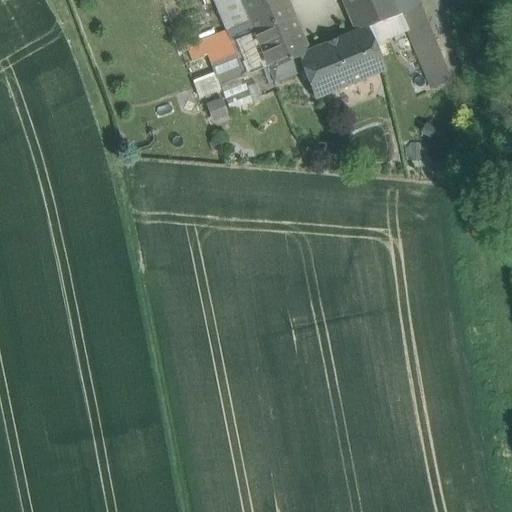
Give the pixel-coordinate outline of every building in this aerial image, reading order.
[(267,63),(240,0),(213,0),(227,33),(232,45),(245,73),(267,63)] [(288,0),(240,0),(267,63),(270,71),(299,59),(299,58),(310,53),(288,0)] [(342,0),(356,34),(367,30),(401,16),(401,15),(394,0),(342,0)] [(394,0),(401,15),(419,8),(415,0),(394,0)] [(401,15),(401,16),(432,90),(449,82),(419,8),(401,15)] [(305,71),(316,99),(384,71),(367,30),(356,34),(310,53),(299,58),(299,59),(305,71)] [(232,45),(227,33),(187,49),(192,62),(207,56),(232,45)] [(232,45),(207,56),(218,84),(245,74),(245,73),(232,45)] [(305,71),(299,59),(270,71),(274,83),(305,71)] [(244,80),(221,88),(230,111),(253,103),(244,80)]
